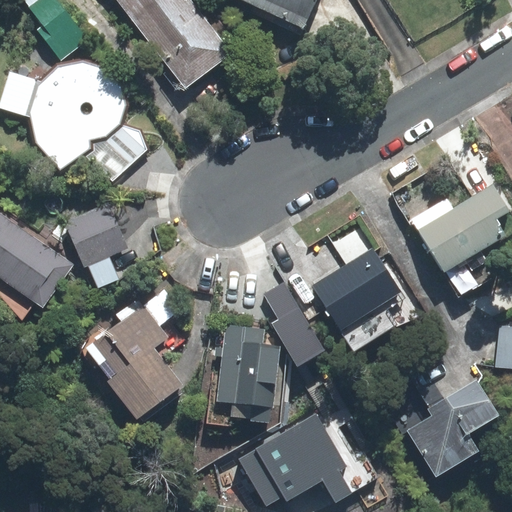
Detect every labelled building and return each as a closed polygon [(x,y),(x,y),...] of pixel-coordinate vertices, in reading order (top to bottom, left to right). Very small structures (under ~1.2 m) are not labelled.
[(52,0),(41,0),(27,11),(42,30),(37,34),(60,65),(87,44),(52,0)] [(186,0),(111,0),(184,94),(231,58),(186,0)] [(228,0),(301,35),(317,0),(228,0)] [(112,185),(145,154),(138,134),(119,127),(124,109),(120,92),(107,73),(82,66),(57,71),(36,89),(28,116),(35,148),(59,175),(83,157),(112,185)] [(415,234),(442,279),(504,242),(493,224),(508,216),(491,188),(415,234)] [(107,207),(63,226),(83,272),(87,270),(97,293),(137,275),(107,207)] [(0,217),(0,285),(41,314),(73,268),(0,217)] [(370,252),(311,290),(340,336),(399,299),(370,252)] [(220,282),(216,318),(242,321),(246,284),(220,282)] [(104,390),(133,429),(181,392),(152,354),(168,342),(142,309),(118,328),(84,354),(97,372),(104,367),(115,382),(104,390)] [(264,333),(225,328),(222,352),(216,352),(215,359),(221,360),(215,406),(232,408),(230,422),(248,424),(248,427),(268,430),(278,350),(262,348),(264,333)] [(494,373),(511,375),(511,331),(500,330),(494,373)] [(430,421),(405,435),(433,483),(475,459),(465,442),(497,423),(475,385),(426,413),(430,421)]
